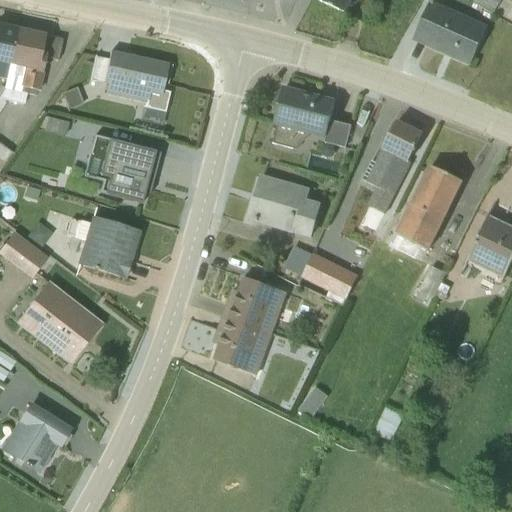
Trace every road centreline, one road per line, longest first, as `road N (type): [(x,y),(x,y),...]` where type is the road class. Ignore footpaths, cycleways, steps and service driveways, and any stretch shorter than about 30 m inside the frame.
road 1 (residential): [(83,511),(155,360),(244,40)]
road 2 (tertiary): [(511,133),(244,40)]
road 3 (tertiary): [(244,40),(60,0)]
